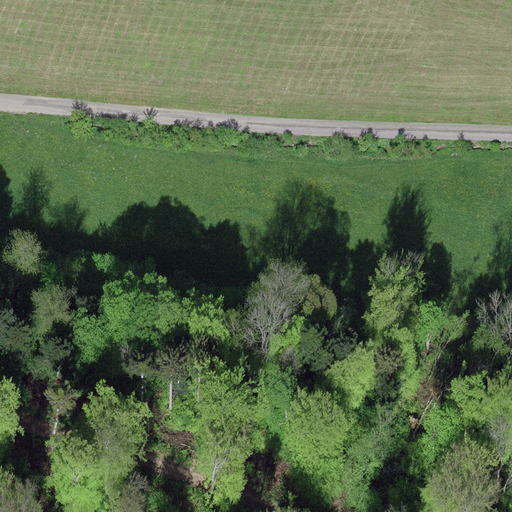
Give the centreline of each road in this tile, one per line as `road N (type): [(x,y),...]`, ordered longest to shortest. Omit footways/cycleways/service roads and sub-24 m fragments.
road 1 (track): [(511,133),(225,125),(0,100)]
road 2 (track): [(0,410),(270,511)]
